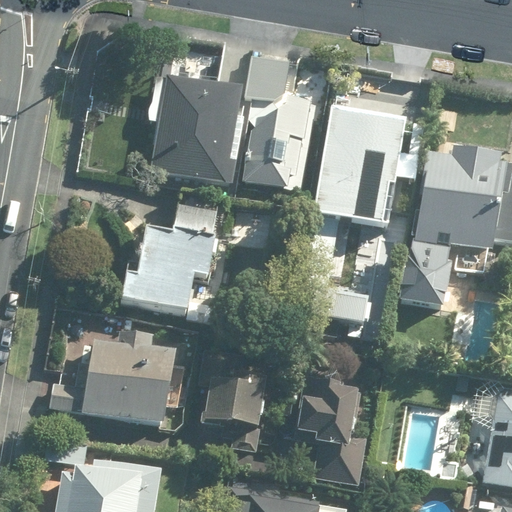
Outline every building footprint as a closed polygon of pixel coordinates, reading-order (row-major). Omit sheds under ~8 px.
[(293,203),(310,109),(295,107),(301,71),(246,61),(240,97),(238,108),(244,109),(230,191),(293,203)] [(238,108),(240,97),(165,84),(148,183),(229,197),(230,191),(244,109),(238,108)] [(401,124),(324,112),(306,223),(383,235),(401,124)] [(488,276),(505,161),(422,149),(397,312),(444,319),(451,271),(488,276)] [(116,311),(187,320),(191,281),(206,283),(210,247),(136,239),(131,280),(120,278),(116,311)] [(362,303),(324,298),(320,329),(358,334),(362,303)] [(498,303),(475,300),(473,318),(456,316),(453,344),(470,346),(467,367),(491,370),(498,303)] [(76,369),(72,391),(57,389),(53,415),(159,432),(171,359),(92,347),(88,371),(76,369)] [(240,363),(224,361),(225,356),(201,353),(190,434),(253,442),(262,380),(238,377),(240,363)] [(309,485),(359,490),(364,443),(348,441),(352,399),(318,396),(317,408),(299,406),(294,449),(313,450),(309,485)] [(511,404),(494,401),(481,489),(511,493),(511,404)] [(38,449),(37,466),(82,471),(84,454),(38,449)] [(89,481),(57,477),(52,511),(152,511),(156,482),(90,473),(89,481)] [(309,511),(310,511),(235,500),(233,511),(309,511)]
